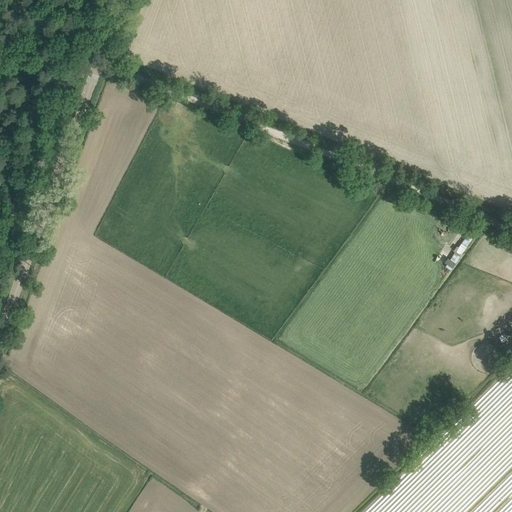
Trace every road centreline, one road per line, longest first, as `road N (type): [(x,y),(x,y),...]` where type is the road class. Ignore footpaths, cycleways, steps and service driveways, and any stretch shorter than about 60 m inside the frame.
road 1 (track): [(98,61),(511,227)]
road 2 (unclassified): [(0,333),(121,0)]
